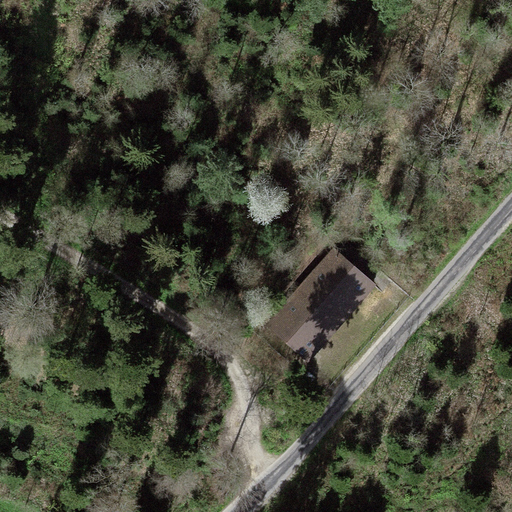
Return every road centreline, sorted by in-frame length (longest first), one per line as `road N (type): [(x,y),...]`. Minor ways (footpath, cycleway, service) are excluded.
road 1 (unclassified): [(240,511),(511,208)]
road 2 (track): [(0,217),(225,355),(271,481)]
